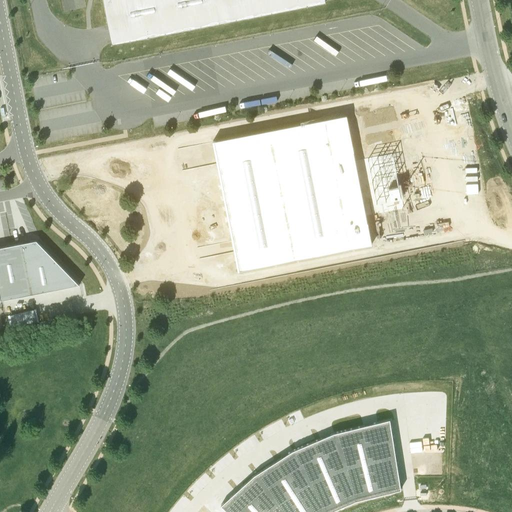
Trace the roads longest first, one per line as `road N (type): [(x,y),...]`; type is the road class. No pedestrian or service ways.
road 1 (unclassified): [(0,19),(34,179),(105,260),(125,315),(116,384),(49,511)]
road 2 (tertiary): [(511,142),(475,0)]
